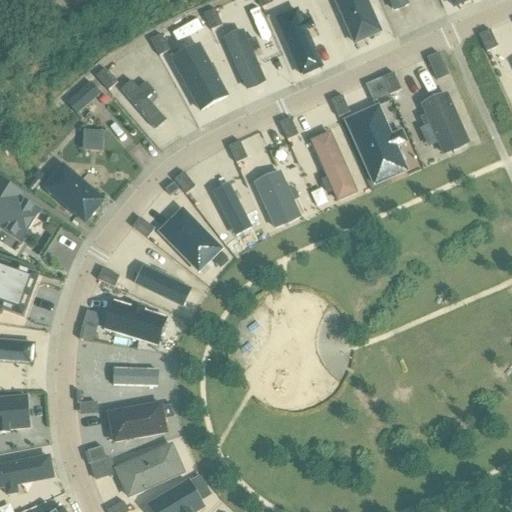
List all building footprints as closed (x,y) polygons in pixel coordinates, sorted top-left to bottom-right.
[(271,0),(258,0),(263,9),(274,5),(271,0)] [(361,0),(335,0),(330,3),(352,51),(379,38),(361,0)] [(405,0),(388,0),(396,20),(411,14),(405,0)] [(445,0),(451,13),(481,0),(445,0)] [(215,10),(204,15),(212,32),(223,27),(215,10)] [(296,12),(277,20),(304,79),(323,71),(296,12)] [(491,31),(480,36),(487,53),(499,48),(491,31)] [(241,34),(225,42),(250,97),(266,89),(241,34)] [(162,37),(151,43),(160,58),(170,52),(162,37)] [(199,46),(168,62),(199,124),(231,108),(199,46)] [(439,54),(427,59),(438,82),(450,77),(439,54)] [(511,69),(498,76),(499,76),(511,104),(511,69)] [(106,70),(97,78),(109,92),(118,85),(106,70)] [(383,79),(391,97),(402,92),(394,74),(383,79)] [(383,79),(368,86),(375,103),(391,97),(383,79)] [(102,95),(91,83),(67,104),(77,116),(102,95)] [(122,92),(155,135),(167,126),(134,83),(122,92)] [(425,126),(431,124),(444,155),(469,144),(448,96),(423,107),(428,117),(422,119),(425,126)] [(343,97),(332,102),(339,119),(351,114),(343,97)] [(373,186),(408,171),(379,105),(344,120),(373,186)] [(292,120),(280,125),(288,142),(299,137),(292,120)] [(330,131),(311,139),(338,200),(357,192),(330,131)] [(241,143),(229,148),(237,165),(248,160),(241,143)] [(44,190),(85,224),(105,201),(63,167),(44,190)] [(187,197),(196,189),(185,174),(175,181),(175,182),(176,183),(187,197)] [(281,174),(257,185),(276,229),(300,218),(281,174)] [(29,189),(35,194),(42,186),(36,181),(29,189)] [(0,235),(1,234),(9,239),(13,234),(26,243),(43,217),(22,203),(25,200),(2,184),(0,186),(0,235)] [(229,184),(214,192),(237,237),(252,229),(229,184)] [(166,191),(170,197),(179,191),(174,185),(166,191)] [(185,212),(160,235),(197,274),(221,251),(185,212)] [(141,219),(133,229),(148,240),(156,231),(141,219)] [(0,263),(0,308),(24,318),(38,277),(0,263)] [(140,266),(132,284),(182,306),(190,288),(140,266)] [(120,278),(103,270),(98,281),(115,289),(120,278)] [(106,331),(158,347),(167,320),(115,303),(106,331)] [(82,329),(80,341),(93,343),(96,333),(85,330),(82,329)] [(0,377),(38,378),(42,339),(0,335),(0,377)] [(114,369),(113,385),(157,387),(158,371),(114,369)] [(0,431),(39,425),(37,397),(0,396),(0,431)] [(109,414),(114,443),(167,434),(162,405),(109,414)] [(172,407),(164,409),(166,421),(174,419),(172,407)] [(0,489),(48,473),(43,444),(0,451),(0,489)] [(119,470),(130,498),(184,475),(173,447),(119,470)] [(103,448),(85,454),(89,464),(89,466),(92,465),(107,460),(103,448)] [(190,482),(150,506),(153,511),(198,511),(205,508),(190,482)] [(129,511),(124,503),(109,511),(129,511)]
